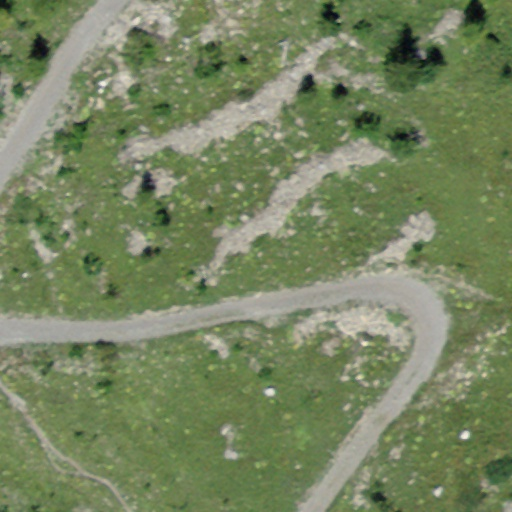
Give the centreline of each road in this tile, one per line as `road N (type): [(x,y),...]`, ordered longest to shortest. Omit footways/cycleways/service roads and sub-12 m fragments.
road 1 (track): [(309,511),(425,350),(429,312),(409,291),(360,290),(136,333),(0,339)]
road 2 (track): [(0,152),(110,0)]
